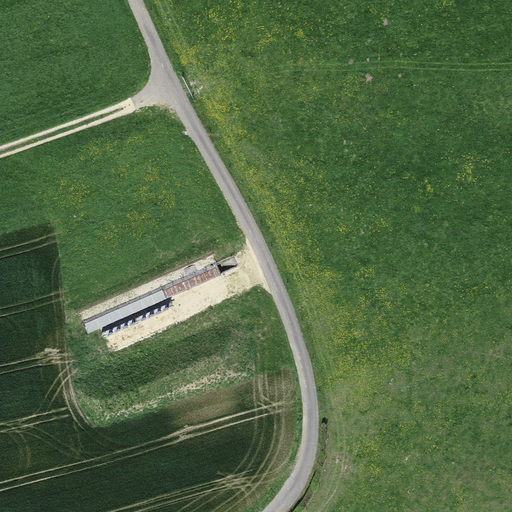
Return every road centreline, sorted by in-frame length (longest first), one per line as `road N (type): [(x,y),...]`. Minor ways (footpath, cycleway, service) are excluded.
road 1 (unclassified): [(135,0),(292,338),(308,443),(282,501),(267,511)]
road 2 (track): [(172,89),(0,143)]
